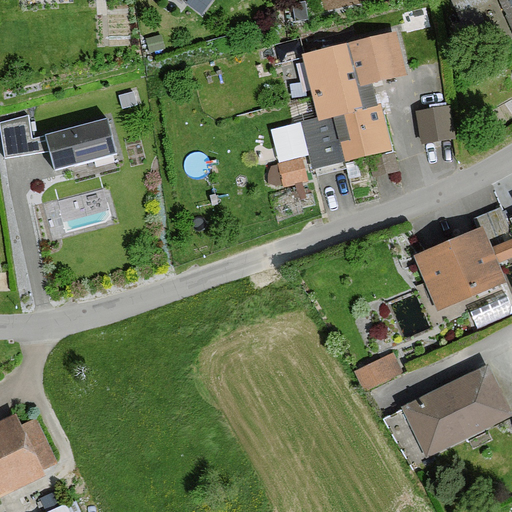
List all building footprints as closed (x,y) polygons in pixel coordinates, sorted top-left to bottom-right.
[(494,14),(487,0),(454,0),(448,3),(460,30),(494,14)] [(511,0),(495,0),(511,35),(511,0)] [(305,20),(301,4),(288,7),(293,23),(305,20)] [(290,93),(306,89),(314,122),(302,125),(312,170),(363,158),(368,178),(393,172),(389,154),(392,153),(376,88),(407,81),(396,36),(338,49),(338,52),(303,60),(304,65),(284,69),(290,93)] [(162,53),(159,40),(144,43),(147,57),(162,53)] [(138,109),(133,94),(115,100),(120,115),(138,109)] [(450,140),(447,113),(415,117),(419,144),(450,140)] [(28,121),(0,127),(0,146),(2,163),(43,157),(41,143),(32,144),(28,121)] [(108,126),(47,142),(57,178),(117,162),(108,126)] [(307,183),(301,160),(277,166),(284,189),(307,183)] [(511,257),(511,234),(500,207),(472,219),(476,228),(414,254),(438,310),(506,282),(498,263),(511,257)] [(397,379),(389,360),(352,376),(361,396),(397,379)] [(511,417),(485,369),(398,414),(424,463),(511,417)] [(54,465),(33,420),(20,426),(16,416),(0,422),(0,500),(45,480),(41,470),(54,465)] [(64,506),(61,500),(36,511),(78,511),(73,502),(64,506)]
